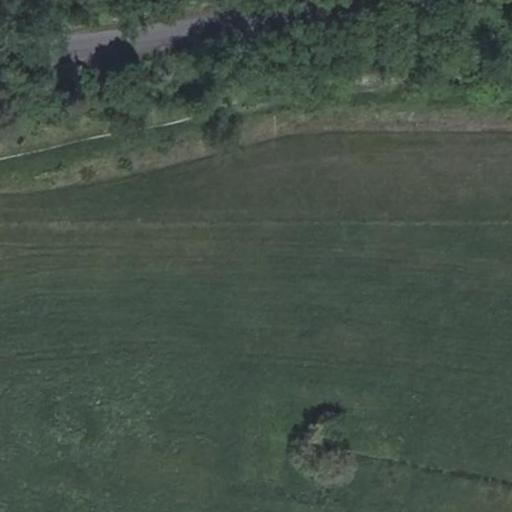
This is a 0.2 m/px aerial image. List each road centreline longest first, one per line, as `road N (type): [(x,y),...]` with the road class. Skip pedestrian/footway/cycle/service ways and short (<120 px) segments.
road 1 (track): [(511,133),(307,134),(0,206)]
road 2 (unclassified): [(411,0),(58,50),(0,46)]
